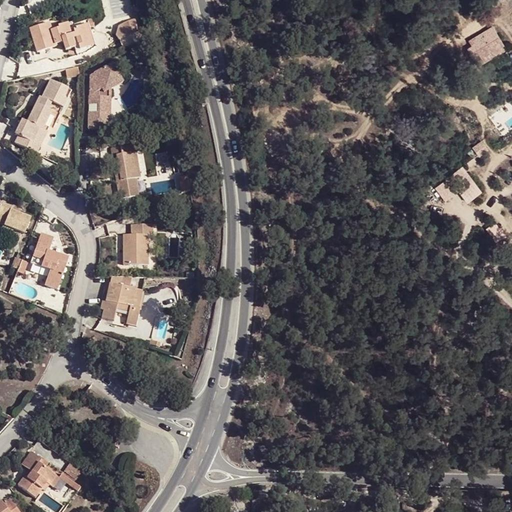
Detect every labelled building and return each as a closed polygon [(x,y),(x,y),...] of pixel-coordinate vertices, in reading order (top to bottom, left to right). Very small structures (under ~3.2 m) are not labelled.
[(48,20),(29,27),(37,52),(56,45),(55,43),(63,41),(66,49),(73,46),(75,49),(89,44),(81,23),(69,27),(67,20),(57,24),(58,26),(51,28),(48,20)] [(114,25),(119,48),(146,41),(143,30),(137,32),(134,20),(114,25)] [(85,22),(81,23),(89,44),(92,43),(85,22)] [(468,38),(480,64),(506,51),(494,26),(468,38)] [(120,78),(113,64),(90,76),(89,105),(99,105),(98,113),(89,113),(89,129),(105,130),(106,98),(111,98),(111,89),(113,88),(111,83),(120,78)] [(80,76),(80,67),(65,70),(67,79),(80,76)] [(123,83),(120,78),(111,83),(113,88),(123,83)] [(63,98),(68,90),(50,81),(42,98),(39,97),(26,123),(21,120),(14,135),(17,137),(14,144),(29,152),(40,130),(42,131),(52,111),(49,109),(52,104),(55,105),(63,109),(67,101),(67,100),(63,98)] [(99,105),(89,105),(89,113),(98,113),(99,105)] [(47,133),(42,131),(40,130),(29,152),(36,154),(47,133)] [(120,181),(116,182),(119,199),(138,196),(135,178),(140,178),(136,152),(131,152),(130,145),(111,148),(112,156),(116,155),(119,171),(120,181)] [(181,195),(190,191),(187,177),(178,179),(181,195)] [(0,224),(2,226),(13,230),(24,234),(31,219),(20,214),(11,211),(12,208),(0,202),(0,224)] [(131,234),(124,234),(123,249),(123,266),(147,265),(147,235),(153,235),(153,225),(131,225),(131,234)] [(10,236),(13,230),(2,226),(0,232),(10,236)] [(43,262),(41,268),(50,272),(44,287),(56,292),(69,260),(49,251),(54,239),(42,234),(32,258),(43,262)] [(11,267),(17,270),(21,260),(15,258),(11,267)] [(30,263),(41,268),(43,262),(32,258),(30,263)] [(122,286),(124,278),(112,278),(110,284),(109,284),(108,292),(103,311),(101,319),(113,322),(126,325),(125,325),(135,328),(139,310),(137,310),(142,291),(122,286)] [(175,307),(171,289),(161,291),(165,309),(175,307)] [(97,346),(93,338),(87,341),(90,349),(97,346)] [(118,448),(122,439),(117,437),(113,446),(118,448)] [(47,483),(53,474),(39,463),(41,460),(31,452),(22,465),(29,470),(32,471),(28,478),(25,476),(18,486),(35,499),(41,490),(47,483)] [(58,477),(53,474),(47,483),(50,485),(51,486),(58,477)] [(62,474),(59,478),(76,490),(78,486),(62,474)] [(50,485),(47,483),(41,490),(44,492),(50,485)] [(10,500),(3,505),(6,509),(13,504),(10,500)] [(6,509),(3,505),(1,502),(0,502),(0,511),(19,511),(13,504),(6,509)]
